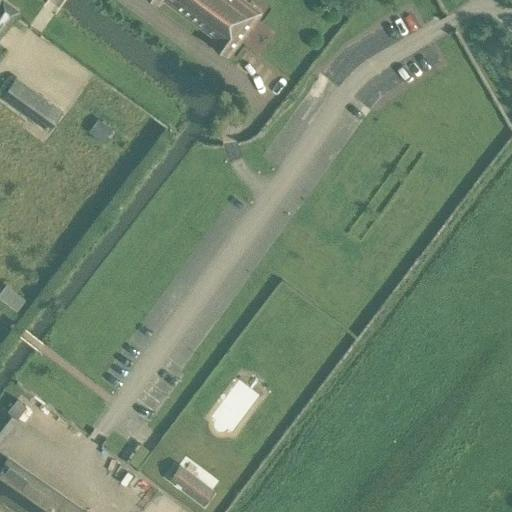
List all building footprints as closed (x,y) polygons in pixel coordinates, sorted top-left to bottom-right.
[(0,0),(0,36),(20,9),(8,0),(0,0)] [(165,0),(232,50),(261,11),(247,0),(165,0)] [(60,111),(35,92),(21,111),(47,129),(60,111)] [(4,408),(0,413),(0,442),(18,418),(11,412),(4,408)] [(138,507),(145,511),(191,511),(192,510),(108,452),(102,461),(113,468),(111,471),(146,496),(138,507)] [(84,511),(8,458),(0,469),(0,498),(20,511),(84,511)] [(209,489),(177,464),(169,475),(201,499),(209,489)]
